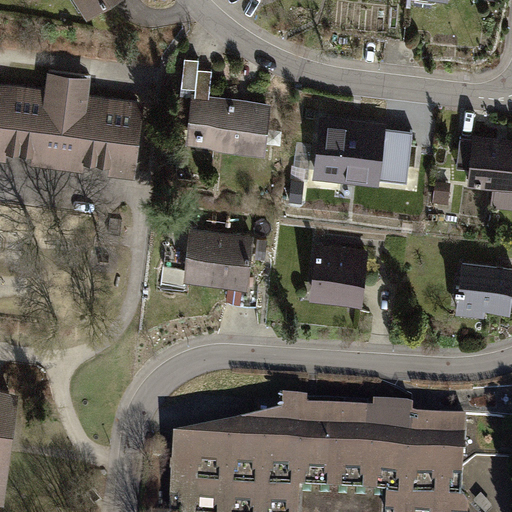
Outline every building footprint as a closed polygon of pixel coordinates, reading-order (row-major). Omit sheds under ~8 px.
[(90,0),(97,9),(109,0),(90,0)] [(205,59),(191,58),(188,90),(197,90),(193,141),(274,148),(278,98),(214,93),(216,71),(204,70),(205,59)] [(48,86),(0,79),(0,152),(140,171),(149,101),(95,94),(97,74),(51,68),(48,86)] [(387,121),(322,113),(315,176),(379,184),(380,175),(408,179),(414,129),(386,126),(387,121)] [(511,138),(479,135),(474,182),(511,184),(511,138)] [(262,233),(196,226),(191,276),(256,283),(262,233)] [(375,251),(321,247),(317,299),(370,303),(375,251)] [(511,263),(467,260),(463,311),(511,314),(511,263)] [(0,466),(10,391),(0,389),(0,466)] [(290,409),(182,434),(172,511),(474,511),(475,505),(467,495),(473,417),(290,409)]
